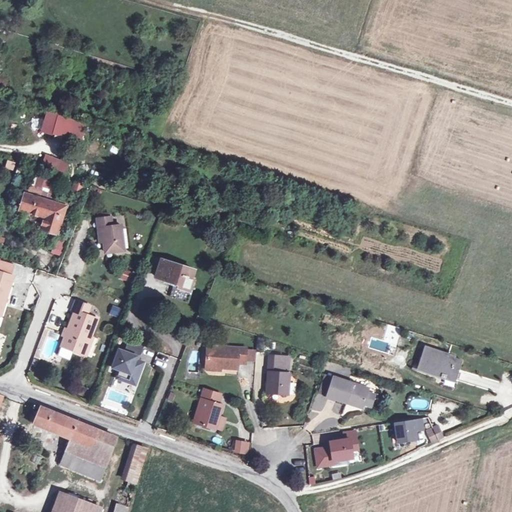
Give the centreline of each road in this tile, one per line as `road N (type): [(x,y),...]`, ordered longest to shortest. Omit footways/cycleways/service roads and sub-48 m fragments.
road 1 (unclassified): [(15,391),(267,481)]
road 2 (unknown): [(138,434),(110,487),(15,489),(4,468),(15,391)]
